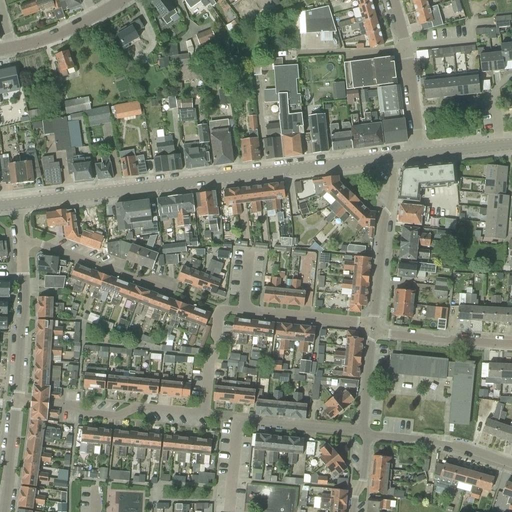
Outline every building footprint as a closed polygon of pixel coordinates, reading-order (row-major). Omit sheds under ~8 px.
[(39,6),(50,2),(49,0),(39,0),(21,6),(25,17),(40,12),(39,6)] [(58,0),(51,0),(55,11),(62,8),(58,0)] [(65,0),(66,2),(60,4),(63,11),(81,5),(78,0),(65,0)] [(172,21),(170,18),(177,14),(174,10),(166,0),(158,0),(153,3),(159,11),(158,12),(163,18),(167,25),(172,21)] [(356,0),(359,8),(372,4),(372,3),(371,0),(356,0)] [(412,0),(414,6),(415,10),(416,10),(416,12),(429,8),(426,0),(412,0)] [(454,22),(465,19),(462,10),(459,0),(450,3),(453,12),(451,12),(452,16),(454,22)] [(362,17),(345,22),(346,26),(350,25),(363,22),(376,18),(372,4),(359,8),(362,17)] [(332,19),(334,19),(330,6),(326,7),(326,6),(308,11),(305,12),(306,34),(320,33),(320,42),(332,41),(332,32),(333,32),(336,32),(333,22),(332,19)] [(275,7),(271,10),(276,17),(280,14),(275,7)] [(416,13),(417,18),(418,17),(420,26),(433,22),(444,18),(443,14),(432,18),(429,8),(416,12),(416,13)] [(249,16),(248,15),(244,9),(237,14),(239,17),(238,18),(246,29),(254,23),(249,16)] [(363,22),(350,25),(350,26),(352,32),(359,29),(362,37),(367,35),(380,31),(379,30),(380,30),(379,26),(378,26),(376,18),(363,22)] [(231,23),(236,32),(243,27),(237,19),(231,23)] [(130,25),(132,27),(128,30),(126,27),(118,32),(120,34),(118,36),(121,41),(119,43),(124,51),(130,47),(128,45),(138,38),(136,34),(144,28),(139,20),(130,25)] [(489,35),(489,40),(496,39),(496,35),(499,34),(499,28),(496,28),(488,29),(489,35)] [(211,29),(196,36),(200,45),(215,39),(211,29)] [(380,31),(367,35),(371,49),(384,45),(380,31)] [(500,45),(501,53),(502,53),(503,62),(511,61),(511,47),(511,44),(511,39),(511,44),(500,45)] [(188,54),(189,54),(190,65),(192,64),(194,49),(190,40),(185,42),(188,54)] [(493,72),(491,54),(484,54),(483,48),(477,49),(478,55),(480,55),(482,73),(493,72)] [(68,51),(56,56),(59,64),(56,64),(61,78),(68,75),(66,71),(74,68),(68,51)] [(501,53),(491,54),(493,72),(504,70),(503,62),(502,53),(501,53)] [(172,67),(176,67),(190,65),(189,54),(188,54),(178,56),(171,57),(172,67)] [(394,57),(344,63),(347,90),(397,84),(394,57)] [(168,58),(158,60),(161,70),(170,67),(168,58)] [(273,68),(274,68),(273,59),(263,60),(263,61),(252,61),(254,76),(261,75),(261,71),(273,70),(273,68)] [(280,124),(281,134),(284,158),(304,155),(302,134),(304,134),(303,127),(298,66),(282,67),(282,59),(273,59),(274,68),(276,90),(277,102),(279,102),(280,114),(279,114),(280,124)] [(203,79),(203,77),(201,66),(191,68),(190,65),(176,67),(178,77),(180,76),(181,82),(203,79)] [(209,65),(201,66),(203,77),(210,76),(209,65)] [(0,103),(1,103),(0,98),(0,94),(20,90),(15,68),(0,71),(0,103)] [(478,73),(466,74),(469,95),(480,94),(478,73)] [(466,74),(456,75),(458,96),(469,95),(466,74)] [(456,75),(445,76),(447,98),(458,96),(456,75)] [(445,76),(434,77),(436,99),(447,98),(445,76)] [(436,99),(434,77),(423,78),(425,100),(436,99)] [(400,86),(378,89),(381,117),(382,117),(386,144),(407,142),(400,86)] [(230,104),(229,89),(218,91),(220,106),(230,104)] [(265,103),(277,102),(276,90),(264,91),(265,103)] [(368,90),(360,91),(362,104),(369,103),(368,90)] [(175,97),(168,98),(170,109),(177,108),(175,97)] [(64,102),(67,115),(90,110),(88,98),(64,102)] [(192,99),(176,100),(177,108),(193,108),(192,99)] [(249,139),(241,140),(243,162),(261,160),(254,104),(248,105),(249,117),(248,117),(250,130),(248,130),(249,139)] [(124,118),(121,106),(114,107),(117,119),(124,118)] [(28,112),(29,117),(30,122),(44,119),(43,118),(63,114),(62,109),(56,110),(55,108),(41,111),(41,109),(28,112)] [(195,109),(178,110),(180,123),(196,121),(195,109)] [(102,120),(100,110),(90,112),(92,122),(102,120)] [(377,112),(370,113),(375,146),(384,145),(381,125),(378,125),(377,112)] [(427,126),(439,127),(440,112),(427,112),(427,126)] [(71,116),(72,122),(84,120),(83,113),(71,116)] [(362,127),(364,147),(375,146),(370,113),(364,114),(364,119),(361,120),(362,127)] [(364,147),(362,127),(359,128),(357,115),(351,115),(355,148),(364,147)] [(29,117),(13,120),(14,125),(30,122),(29,117)] [(53,123),(55,136),(57,152),(66,151),(69,175),(73,174),(74,181),(75,181),(75,183),(92,180),(92,179),(90,164),(89,158),(83,159),(76,160),(75,150),(70,150),(67,121),(67,120),(66,117),(52,119),(53,123)] [(311,133),(313,154),(328,152),(324,118),(318,119),(319,129),(322,128),(322,132),(311,133)] [(228,120),(221,121),(209,123),(211,135),(215,166),(224,164),(224,161),(227,161),(228,163),(233,164),(228,120)] [(46,138),(55,136),(53,123),(44,124),(46,138)] [(343,134),(341,134),(343,150),(353,149),(350,123),(342,124),(343,134)] [(267,136),(281,134),(280,124),(266,125),(267,136)] [(343,150),(341,134),(339,134),(338,124),(330,125),(333,151),(343,150)] [(200,144),(196,144),(199,168),(211,167),(206,125),(198,126),(200,144)] [(173,136),(164,137),(169,172),(182,170),(180,155),(175,156),(173,136)] [(169,172),(164,137),(156,138),(158,158),(154,158),(156,173),(169,172)] [(264,140),(267,160),(282,158),(280,138),(264,140)] [(34,183),(34,179),(32,169),(40,169),(36,151),(34,143),(29,143),(29,144),(26,152),(27,162),(20,163),(23,184),(34,183)] [(199,168),(196,144),(184,145),(186,170),(199,168)] [(128,152),(129,159),(121,160),(124,178),(139,175),(138,174),(147,173),(145,162),(136,163),(135,158),(134,151),(128,152)] [(51,183),(52,187),(62,185),(59,163),(54,163),(53,156),(42,158),(45,184),(51,183)] [(96,165),(98,181),(113,179),(111,163),(110,163),(109,156),(101,157),(102,164),(96,165)] [(9,158),(3,159),(4,171),(4,173),(10,172),(12,185),(23,184),(20,163),(10,164),(9,158)] [(398,200),(419,202),(420,187),(427,186),(427,187),(456,184),(454,163),(445,164),(445,163),(434,165),(425,166),(425,168),(420,168),(420,167),(404,169),(400,173),(398,200)] [(487,165),(486,180),(506,182),(508,167),(487,165)] [(324,190),(324,188),(337,187),(340,183),(339,182),(338,176),(312,180),(313,184),(314,184),(315,196),(320,194),(324,190)] [(486,180),(485,195),(505,196),(506,182),(486,180)] [(336,201),(347,190),(340,183),(337,187),(324,188),(324,190),(320,194),(323,197),(327,193),(336,201)] [(283,184),(274,185),(277,210),(281,210),(280,200),(285,199),(283,184)] [(274,185),(264,186),(266,201),(271,201),(272,211),(277,210),(274,185)] [(264,186),(254,187),(257,213),(261,212),(260,202),(266,201),(264,186)] [(254,187),(244,189),(246,204),(251,203),(252,214),(257,213),(254,187)] [(244,189),(234,190),(237,215),(242,215),(241,205),(246,204),(244,189)] [(237,215),(234,190),(224,191),(226,206),(232,206),(233,216),(237,215)] [(333,213),(336,216),(355,197),(351,193),(350,193),(347,190),(336,201),(340,206),(333,213)] [(215,192),(206,193),(208,216),(218,215),(215,192)] [(208,216),(206,193),(196,194),(199,217),(208,216)] [(193,195),(181,196),(184,227),(191,226),(189,213),(195,212),(193,195)] [(489,195),(487,209),(508,211),(509,196),(505,196),(485,195),(489,195)] [(171,208),(172,219),(177,219),(178,228),(184,227),(181,196),(167,198),(169,208),(171,208)] [(346,212),(351,216),(362,205),(359,202),(360,202),(355,197),(336,216),(344,223),(349,218),(345,213),(346,212)] [(167,220),(172,219),(171,208),(169,208),(167,198),(158,199),(160,217),(167,216),(167,220)] [(131,203),(135,229),(142,228),(143,235),(159,233),(157,223),(152,224),(149,201),(131,203)] [(119,231),(135,229),(131,203),(115,205),(119,231)] [(306,203),(301,205),(304,215),(310,213),(306,203)] [(362,227),(364,228),(365,215),(369,211),(362,205),(351,216),(359,225),(355,229),(358,232),(362,227)] [(397,216),(397,220),(399,222),(399,223),(421,225),(421,222),(421,221),(424,221),(424,222),(428,223),(429,208),(422,208),(401,206),(400,215),(397,216)] [(487,209),(486,224),(506,226),(508,211),(487,209)] [(65,211),(69,240),(79,244),(81,236),(78,235),(75,210),(66,211),(65,211)] [(65,239),(69,240),(65,211),(56,212),(47,213),(48,227),(56,226),(56,227),(64,226),(65,239)] [(365,215),(364,228),(370,228),(369,239),(373,239),(376,213),(370,212),(369,211),(365,215)] [(446,219),(445,229),(455,230),(456,220),(446,219)] [(217,220),(209,221),(211,233),(218,232),(217,220)] [(37,228),(45,231),(47,226),(39,223),(37,228)] [(506,226),(486,224),(485,238),(505,240),(506,226)] [(403,228),(402,237),(432,241),(432,235),(419,234),(419,229),(403,228)] [(83,231),(79,244),(90,248),(94,235),(83,231)] [(185,233),(186,247),(198,246),(197,238),(193,239),(192,233),(185,233)] [(94,235),(90,248),(99,251),(104,237),(95,234),(94,235)] [(443,235),(442,242),(454,243),(455,237),(443,235)] [(150,237),(145,250),(139,265),(152,269),(158,255),(151,252),(157,236),(150,237)] [(283,237),(283,245),(294,246),(295,237),(283,237)] [(401,238),(400,248),(430,251),(430,250),(417,248),(418,246),(431,247),(432,241),(402,237),(402,238),(401,238)] [(109,255),(120,259),(120,242),(107,243),(109,255)] [(186,243),(175,244),(176,253),(187,252),(186,243)] [(321,253),(323,251),(319,247),(315,243),(309,249),(314,250),(317,250),(321,253)] [(176,253),(175,244),(165,245),(167,254),(176,253)] [(127,260),(139,265),(145,250),(133,245),(127,260)] [(430,251),(400,248),(400,249),(401,249),(400,259),(416,261),(417,256),(429,257),(430,251)] [(218,251),(217,259),(229,260),(230,252),(218,251)] [(299,257),(298,270),(302,270),(303,257),(305,257),(304,264),(311,264),(311,263),(316,263),(317,254),(316,254),(315,254),(315,253),(300,251),(299,257)] [(323,253),(323,262),(332,263),(332,253),(323,253)] [(39,263),(39,264),(38,270),(38,272),(60,274),(60,267),(65,268),(66,261),(58,260),(59,259),(47,257),(47,256),(43,254),(41,254),(38,256),(38,258),(38,263),(39,263)] [(178,265),(177,254),(165,256),(166,266),(178,265)] [(442,255),(441,264),(452,266),(453,256),(442,255)] [(344,261),(344,266),(370,268),(371,258),(355,257),(354,262),(344,261)] [(178,281),(187,284),(196,260),(192,258),(188,268),(183,267),(178,281)] [(187,284),(196,287),(201,273),(197,272),(201,262),(196,260),(187,284)] [(196,287),(206,291),(217,263),(217,262),(210,260),(205,275),(201,273),(196,287)] [(217,263),(206,291),(216,294),(221,280),(218,279),(223,264),(217,262),(217,263)] [(436,265),(417,263),(409,263),(409,265),(399,264),(398,276),(415,278),(416,272),(435,273),(436,265)] [(73,291),(77,292),(86,268),(76,265),(71,279),(76,281),(73,291)] [(353,271),(353,276),(369,278),(370,268),(344,266),(343,270),(353,271)] [(85,284),(90,286),(95,272),(86,268),(77,292),(81,294),(85,284)] [(91,298),(96,299),(104,275),(95,272),(90,286),(95,288),(91,298)] [(103,291),(109,293),(114,279),(104,275),(96,299),(100,301),(103,291)] [(66,277),(45,276),(44,289),(63,289),(66,277)] [(342,280),(342,285),(368,287),(369,278),(353,276),(352,281),(342,280)] [(264,302),(274,304),(277,278),(272,277),(271,288),(265,287),(264,302)] [(274,304),(284,305),(286,290),(280,289),(281,278),(277,278),(274,304)] [(436,278),(435,286),(448,287),(449,279),(436,278)] [(110,305),(114,306),(118,296),(123,282),(114,279),(109,293),(114,295),(110,305)] [(284,305),(294,306),(297,280),(292,279),(291,290),(286,290),(284,305)] [(297,280),(294,306),(304,307),(306,292),(300,291),(301,280),(297,280)] [(0,297),(9,298),(9,282),(0,281),(0,297)] [(122,298),(127,300),(132,285),(123,282),(118,296),(114,306),(118,307),(122,298)] [(137,303),(138,304),(143,289),(132,285),(127,300),(132,301),(129,311),(133,313),(137,303)] [(351,290),(351,295),(367,297),(368,287),(342,285),(341,289),(351,290)] [(435,286),(434,296),(447,298),(448,288),(435,286)] [(458,320),(470,321),(472,294),(472,289),(467,288),(466,294),(465,294),(465,307),(459,306),(458,320)] [(143,305),(149,307),(154,293),(143,289),(138,304),(139,304),(136,314),(140,315),(143,305)] [(396,290),(395,303),(413,304),(414,292),(396,290)] [(150,319),(155,321),(163,297),(154,293),(149,307),(154,309),(150,319)] [(470,321),(482,322),(483,308),(475,307),(476,295),(472,294),(470,321)] [(367,297),(351,295),(349,312),(360,313),(361,306),(366,307),(367,297)] [(162,312),(168,314),(173,300),(163,297),(155,321),(158,322),(162,312)] [(39,298),(38,308),(64,308),(64,304),(53,304),(54,298),(39,298)] [(169,326),(173,328),(182,303),(173,300),(168,314),(172,316),(169,326)] [(181,319),(186,321),(191,307),(182,303),(173,328),(177,329),(181,319)] [(413,304),(395,303),(394,316),(411,318),(413,304)] [(188,333),(192,334),(201,310),(191,307),(186,321),(191,323),(188,333)] [(434,319),(438,320),(437,330),(445,331),(446,320),(447,321),(448,309),(435,307),(434,319)] [(64,308),(38,308),(38,318),(53,319),(53,313),(64,313),(64,308)] [(482,322),(495,322),(495,308),(483,308),(482,322)] [(495,322),(507,323),(507,309),(495,308),(495,322)] [(201,310),(192,334),(196,336),(199,326),(205,328),(210,314),(201,310)] [(91,313),(88,321),(97,325),(100,317),(91,313)] [(237,345),(242,345),(245,320),(235,319),(233,334),(238,335),(237,345)] [(38,320),(37,331),(63,332),(63,328),(53,327),(53,321),(38,320)] [(245,320),(242,345),(246,346),(247,336),(253,336),(255,321),(245,320)] [(255,321),(253,336),(258,337),(257,347),(261,348),(264,323),(255,321)] [(264,323),(261,348),(265,348),(267,338),(273,339),(275,324),(264,323)] [(280,350),(284,351),(287,325),(277,324),(275,339),(281,340),(280,350)] [(289,341),(295,341),(296,326),(287,325),(284,351),(288,351),(289,341)] [(299,352),(303,353),(306,327),(296,326),(295,341),(300,342),(299,352)] [(306,327),(303,353),(307,353),(308,343),(314,343),(315,328),(306,327)] [(37,331),(37,340),(62,342),(63,332),(37,331)] [(348,331),(346,348),(362,349),(363,339),(358,339),(359,332),(348,331)] [(197,337),(192,335),(188,345),(193,347),(197,337)] [(149,337),(147,342),(154,345),(156,340),(149,337)] [(37,340),(36,350),(61,352),(62,342),(37,340)] [(74,352),(80,353),(80,343),(72,342),(71,352),(74,352)] [(252,348),(251,360),(259,360),(260,352),(259,352),(259,349),(252,348)] [(335,351),(334,356),(361,359),(362,349),(346,348),(346,352),(335,351)] [(51,361),(61,362),(61,352),(36,350),(36,360),(51,361)] [(174,364),(174,362),(175,356),(164,355),(163,363),(174,364)] [(344,366),(360,368),(361,359),(334,356),(334,365),(344,366)] [(451,423),(467,425),(473,363),(457,362),(457,364),(447,363),(447,361),(401,356),(400,361),(391,360),(390,372),(445,378),(446,377),(455,378),(451,423)] [(99,357),(99,367),(109,367),(109,357),(99,357)] [(36,360),(35,370),(60,371),(60,367),(50,367),(51,361),(36,360)] [(300,360),(299,373),(315,375),(316,363),(311,362),(311,361),(300,360)] [(283,365),(282,365),(282,362),(272,361),(272,370),(281,371),(281,370),(282,370),(283,365)] [(488,378),(500,378),(501,365),(489,364),(488,378)] [(80,387),(94,389),(97,368),(97,366),(86,365),(85,374),(81,374),(80,387)] [(500,378),(511,378),(511,365),(501,365),(500,378)] [(128,392),(138,393),(140,372),(139,372),(140,367),(136,366),(135,378),(129,378),(128,392)] [(360,368),(344,366),(344,372),(333,371),(333,376),(359,378),(360,368)] [(97,368),(94,389),(105,390),(106,376),(100,375),(100,368),(97,368)] [(34,386),(50,388),(49,387),(50,382),(60,382),(60,371),(35,370),(34,386)] [(107,390),(118,391),(120,371),(116,370),(115,376),(109,376),(107,390)] [(118,391),(128,392),(129,378),(123,377),(124,371),(120,371),(118,391)] [(138,393),(148,394),(150,373),(149,373),(148,380),(143,379),(144,373),(140,372),(138,393)] [(150,373),(148,394),(158,395),(159,381),(158,381),(158,374),(150,373)] [(280,373),(280,375),(279,380),(279,381),(289,382),(290,374),(280,373)] [(160,395),(171,396),(172,382),(167,382),(168,375),(164,375),(163,381),(162,381),(160,395)] [(172,382),(171,396),(180,397),(189,398),(191,384),(183,383),(183,376),(177,376),(176,383),(172,382)] [(339,387),(356,388),(357,381),(339,380),(339,387)] [(213,401),(224,402),(226,381),(222,381),(221,387),(215,386),(213,401)] [(224,402),(234,403),(235,388),(229,388),(230,381),(226,381),(224,402)] [(234,403),(244,404),(246,383),(236,382),(235,388),(234,403)] [(246,383),(244,404),(254,405),(256,390),(249,390),(250,383),(246,383)] [(33,400),(32,403),(48,404),(49,401),(49,400),(49,399),(61,400),(61,394),(54,393),(50,393),(50,388),(34,386),(33,394),(33,396),(33,400)] [(256,415),(266,416),(267,401),(261,400),(262,390),(258,390),(256,415)] [(266,416),(276,417),(278,391),(274,391),(273,401),(267,401),(266,416)] [(276,417),(286,418),(287,403),(281,402),(282,392),(278,391),(276,417)] [(286,418),(296,419),(298,393),(293,392),(292,403),(287,403),(286,418)] [(340,392),(332,398),(343,411),(352,404),(351,403),(354,400),(348,392),(344,396),(340,392)] [(298,393),(296,419),(306,420),(307,405),(301,404),(302,393),(298,393)] [(343,411),(332,398),(325,404),(328,409),(324,412),(330,420),(333,417),(334,419),(343,411)] [(32,408),(31,419),(47,421),(47,416),(59,417),(60,411),(48,410),(48,408),(48,404),(32,403),(32,407),(32,408)] [(482,432),(494,436),(498,423),(499,418),(500,418),(502,411),(504,405),(498,403),(492,421),(486,419),(482,432)] [(31,419),(29,436),(53,439),(60,440),(61,431),(55,430),(55,428),(45,427),(46,421),(47,421),(31,419)] [(494,436),(505,440),(510,427),(498,423),(494,436)] [(86,454),(90,454),(93,429),(83,428),(81,443),(87,444),(86,454)] [(93,429),(90,454),(91,454),(90,463),(93,463),(95,444),(101,445),(102,430),(93,429)] [(112,431),(102,430),(101,445),(106,445),(105,456),(109,456),(110,446),(111,446),(112,431)] [(118,457),(122,457),(124,432),(114,431),(113,446),(118,447),(118,457)] [(126,448),(132,448),(134,433),(124,432),(122,457),(125,458),(126,448)] [(136,459),(140,459),(143,433),(134,433),(132,448),(137,449),(136,459)] [(145,449),(151,450),(152,434),(143,433),(140,459),(144,460),(145,449)] [(152,434),(151,450),(156,450),(154,467),(159,467),(162,435),(152,434)] [(258,451),(264,452),(266,436),(256,435),(253,461),(257,461),(258,451)] [(29,436),(27,446),(42,448),(43,442),(53,443),(53,439),(29,436)] [(167,452),(172,452),(174,437),(164,436),(162,461),(166,462),(167,452)] [(268,462),(273,462),(275,437),(266,436),(264,452),(269,452),(268,462)] [(177,463),(181,463),(184,438),(174,437),(172,452),(178,453),(177,463)] [(278,453),(283,453),(285,438),(275,437),(273,462),(277,463),(278,453)] [(186,454),(191,454),(193,439),(184,438),(181,463),(185,464),(186,454)] [(287,464),(292,464),(294,439),(285,438),(283,453),(288,454),(287,464)] [(196,464),(200,465),(202,439),(193,439),(191,454),(197,455),(196,464)] [(202,439),(200,465),(204,465),(205,455),(209,456),(211,456),(212,440),(202,439)] [(294,439),(292,464),(296,465),(297,455),(303,455),(304,440),(294,439)] [(315,443),(307,442),(306,455),(307,455),(306,461),(312,461),(313,456),(314,456),(315,443)] [(319,459),(325,466),(339,455),(332,447),(330,449),(327,445),(320,451),(324,455),(319,459)] [(27,446),(26,455),(51,459),(52,454),(42,453),(42,448),(27,446)] [(26,455),(25,465),(39,467),(40,462),(51,463),(51,459),(26,455)] [(339,455),(325,466),(335,479),(347,469),(344,465),(346,464),(339,455)] [(372,461),(372,468),(390,470),(391,458),(374,456),(373,462),(372,461)] [(430,461),(422,460),(421,472),(428,473),(430,461)] [(448,495),(449,495),(457,468),(444,464),(441,477),(448,479),(447,483),(448,483),(446,490),(449,492),(448,495)] [(25,465),(23,475),(48,478),(49,474),(39,473),(39,467),(25,465)] [(72,477),(88,478),(88,472),(82,472),(83,468),(73,467),(72,477)] [(108,468),(101,467),(99,479),(107,480),(108,468)] [(372,475),(371,480),(389,482),(390,470),(372,468),(371,475),(372,475)] [(458,482),(465,484),(469,471),(457,468),(449,495),(453,497),(456,487),(457,487),(458,482)] [(70,480),(71,470),(61,469),(60,479),(70,480)] [(253,470),(253,471),(252,478),(260,479),(261,470),(255,470),(253,470)] [(109,480),(119,480),(120,471),(110,471),(109,480)] [(120,471),(119,480),(129,481),(130,472),(120,471)] [(469,471),(465,484),(472,486),(470,491),(472,491),(470,497),(474,498),(474,499),(477,491),(478,488),(481,474),(469,471)] [(209,479),(214,480),(215,474),(199,472),(198,483),(208,485),(209,479)] [(494,478),(481,474),(478,488),(490,491),(494,478)] [(48,478),(23,475),(22,485),(37,487),(37,481),(48,483),(48,478)] [(239,476),(238,508),(247,508),(248,481),(244,481),(244,476),(239,476)] [(389,482),(371,480),(371,481),(370,481),(370,487),(371,487),(370,492),(394,495),(393,497),(403,498),(404,492),(394,491),(395,488),(388,487),(389,482)] [(511,483),(507,482),(502,495),(511,498),(509,503),(510,503),(508,509),(509,510),(508,511),(511,511),(511,483)] [(22,487),(20,497),(45,501),(46,497),(36,495),(36,489),(22,487)] [(275,489),(263,490),(264,509),(273,508),(273,500),(276,499),(275,489)] [(321,494),(320,499),(346,501),(347,491),(332,490),(331,495),(321,494)] [(45,501),(20,497),(18,507),(33,510),(34,504),(44,505),(45,501)] [(330,504),(330,510),(345,511),(346,501),(320,499),(320,503),(330,504)] [(369,499),(368,510),(382,511),(382,510),(390,511),(390,507),(395,508),(396,502),(369,499)]
